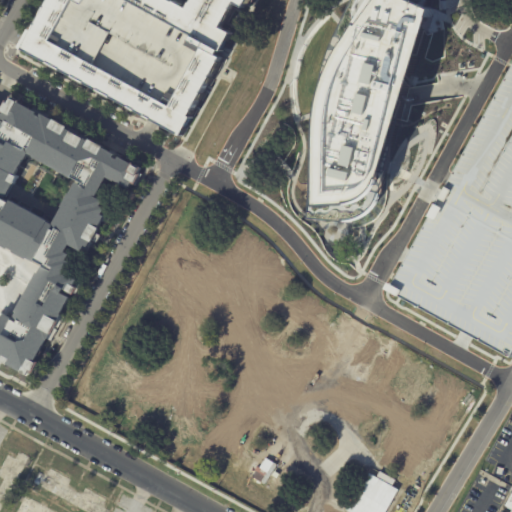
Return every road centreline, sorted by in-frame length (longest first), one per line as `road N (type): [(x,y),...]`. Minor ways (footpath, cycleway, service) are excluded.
road 1 (residential): [(511,381),(340,287),(261,209),(0,63)]
road 2 (residential): [(367,301),(511,37)]
road 3 (residential): [(31,414),(171,160)]
road 4 (residential): [(297,0),(274,73),(215,182)]
road 5 (tertiary): [(31,414),(205,511)]
road 6 (residential): [(434,511),(511,381)]
